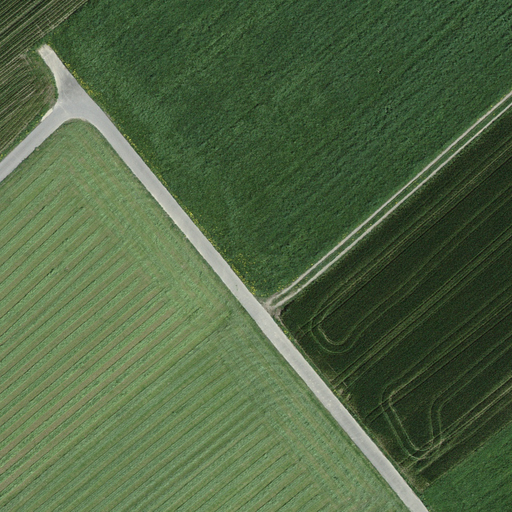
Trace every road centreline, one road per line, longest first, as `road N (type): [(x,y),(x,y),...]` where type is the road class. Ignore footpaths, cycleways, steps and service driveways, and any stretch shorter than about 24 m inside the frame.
road 1 (track): [(415,511),(73,106),(0,173)]
road 2 (track): [(511,97),(255,323)]
